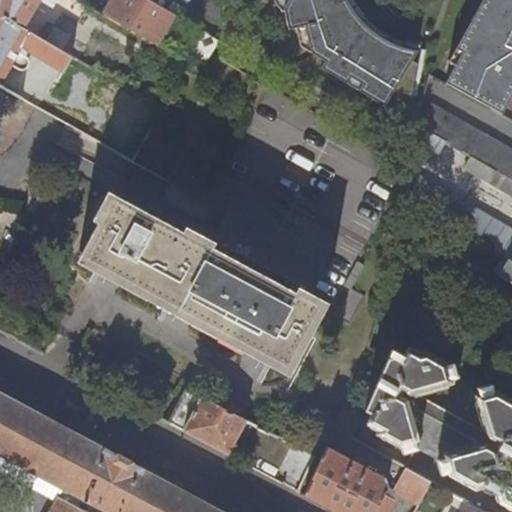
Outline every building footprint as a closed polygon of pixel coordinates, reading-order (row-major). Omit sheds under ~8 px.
[(0,0),(0,13),(25,28),(41,0),(0,0)] [(175,15),(149,0),(109,0),(103,12),(157,45),(175,15)] [(382,96),(391,81),(411,50),(416,41),(409,39),(399,37),(389,32),(380,28),(370,20),(361,12),(355,4),(352,0),(283,0),(288,21),(295,19),(299,37),(322,51),(318,58),(382,96)] [(454,64),(444,82),(500,113),(511,89),(511,0),(480,0),(448,61),(454,64)] [(25,28),(0,13),(0,85),(1,86),(14,63),(22,67),(24,67),(27,67),(29,64),(31,62),(31,58),(30,55),(26,53),(28,51),(65,72),(70,63),(74,57),(68,53),(47,41),(25,28)] [(55,26),(47,41),(68,53),(72,47),(67,44),(72,36),(55,26)] [(198,29),(180,59),(200,71),(210,53),(219,41),(198,29)] [(417,54),(411,50),(391,81),(410,85),(417,54)] [(511,149),(431,103),(419,125),(511,178),(511,149)] [(439,155),(445,142),(416,125),(414,141),(437,154),(439,155)] [(437,154),(414,141),(413,154),(432,164),(437,154)] [(511,196),(511,180),(472,157),(465,170),(511,196)] [(387,172),(403,181),(407,169),(391,161),(387,172)] [(511,229),(412,172),(404,200),(408,202),(510,261),(511,262),(511,229)] [(113,193),(104,210),(316,325),(325,308),(113,193)] [(293,367),(316,325),(104,210),(81,252),(293,367)] [(511,262),(510,261),(501,277),(511,283),(511,262)] [(392,350),(389,357),(365,411),(372,415),(367,425),(378,432),(376,435),(402,449),(402,455),(416,451),(421,441),(413,416),(417,409),(473,440),(469,446),(443,454),(438,463),(442,476),(447,474),(475,490),(484,487),(485,492),(493,496),(497,493),(499,503),(511,509),(511,399),(495,390),(493,383),(480,387),(475,397),(482,423),(479,429),(423,398),(426,391),(452,384),(458,375),(455,362),(449,364),(423,350),(421,353),(409,347),(404,357),(392,350)] [(255,448),(264,430),(261,428),(188,390),(183,400),(170,423),(228,454),(237,438),(255,448)] [(60,499),(57,504),(53,511),(219,511),(121,460),(0,395),(0,449),(40,471),(34,485),(60,499)] [(352,438),(353,437),(361,420),(343,408),(334,429),(352,438)] [(292,445),(264,430),(255,448),(283,462),(292,445)] [(389,488),(386,479),(365,467),(362,469),(360,473),(355,471),(359,464),(326,447),(304,495),(335,511),(401,511),(402,510),(390,504),(393,499),(385,494),(389,488)] [(0,449),(0,473),(57,504),(60,499),(34,485),(40,471),(0,449)] [(394,491),(418,505),(432,481),(407,467),(394,491)] [(488,511),(465,499),(458,511),(488,511)]
